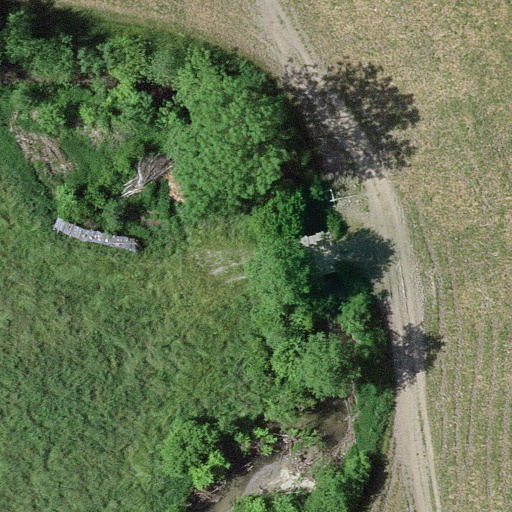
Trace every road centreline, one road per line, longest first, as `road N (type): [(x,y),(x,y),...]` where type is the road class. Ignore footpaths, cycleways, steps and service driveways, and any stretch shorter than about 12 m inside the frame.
road 1 (track): [(378,240),(178,282),(70,284)]
road 2 (track): [(378,240),(433,511)]
